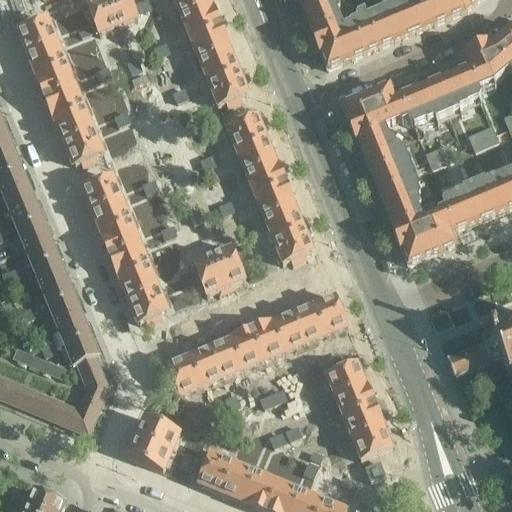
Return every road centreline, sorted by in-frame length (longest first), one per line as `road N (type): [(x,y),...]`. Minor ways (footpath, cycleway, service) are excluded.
road 1 (residential): [(130,363),(0,43)]
road 2 (residential): [(367,269),(130,363)]
road 3 (residential): [(511,4),(453,42),(296,104)]
road 4 (tertiary): [(367,269),(296,104)]
road 5 (residential): [(387,315),(511,263)]
road 6 (residential): [(92,483),(136,377),(130,363)]
road 7 (tertiary): [(474,511),(423,404)]
